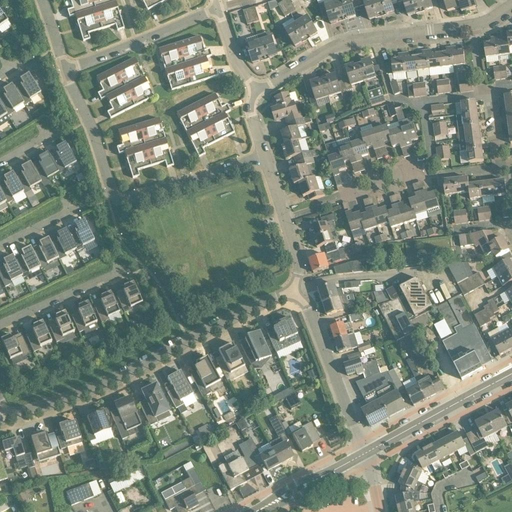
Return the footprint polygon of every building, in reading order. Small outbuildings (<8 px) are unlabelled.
[(75,16),(95,10),(92,0),(69,0),(73,10),(67,11),(69,18),(75,17),(75,16)] [(92,0),(95,10),(116,4),(114,0),(92,0)] [(141,0),(147,12),(166,2),(165,0),(141,0)] [(287,0),(283,2),(290,15),(296,11),(289,0),(287,0)] [(359,8),(356,0),(346,0),(337,3),(342,19),(347,18),(347,20),(356,17),(353,10),(359,8)] [(381,15),(376,0),(370,0),(363,2),(362,0),(356,0),(359,8),(365,6),(369,21),(378,19),(377,16),(381,15)] [(392,6),(397,4),(396,0),(376,0),(381,15),(385,14),(386,16),(394,13),(392,6)] [(416,0),(396,0),(397,4),(403,2),(408,17),(416,15),(415,12),(420,11),(416,0)] [(430,2),(434,0),(416,0),(420,11),(424,10),(425,12),(433,9),(430,2)] [(460,8),(457,0),(443,0),(447,13),(460,8)] [(457,0),(460,8),(462,13),(476,8),(473,0),(457,0)] [(277,8),(273,2),(268,4),(271,12),(277,8)] [(285,18),(290,15),(283,2),(278,5),(285,18)] [(342,19),(337,3),(324,7),(323,4),(318,5),(323,19),(328,18),(331,25),(339,23),(338,20),(342,19)] [(95,10),(102,30),(115,26),(117,32),(124,30),(116,4),(95,10)] [(249,10),(253,24),(259,22),(255,8),(249,10)] [(88,35),(102,30),(95,10),(75,16),(75,17),(83,42),(90,40),(88,35)] [(247,26),(253,24),(249,10),(243,12),(247,26)] [(296,24),(305,39),(309,37),(310,39),(317,35),(307,17),(300,21),(296,24)] [(305,39),(296,24),(285,30),(285,31),(295,48),(302,44),(301,41),(305,39)] [(206,59),(212,57),(209,50),(204,52),(199,38),(179,45),(185,65),(206,59)] [(508,41),(501,42),(500,38),(495,39),(498,58),(510,56),(509,49),(508,41)] [(259,43),(264,59),(269,57),(269,60),(278,57),(272,39),(259,43)] [(486,59),(498,58),(495,39),(491,39),(491,44),(484,45),(486,59)] [(260,60),(264,59),(259,43),(247,47),(253,65),(261,62),(260,60)] [(165,71),(185,65),(179,45),(158,51),(165,71)] [(451,49),(453,68),(465,66),(464,52),(456,53),(456,48),(451,49)] [(453,68),(451,49),(446,49),(446,54),(439,55),(441,70),(453,68)] [(441,70),(439,55),(432,56),(432,51),(427,52),(429,71),(441,70)] [(418,73),(429,71),(427,52),(422,53),(423,57),(416,58),(417,73),(418,73)] [(417,73),(416,58),(409,59),(408,54),(403,55),(406,74),(417,73)] [(393,76),(406,74),(403,55),(398,56),(399,60),(391,61),(393,76)] [(210,72),(206,59),(185,65),(192,85),(218,77),(216,70),(210,72)] [(125,88),(144,79),(134,60),(115,69),(125,88)] [(359,67),(364,83),(369,82),(376,79),(370,61),(362,63),(363,66),(359,67)] [(171,92),(192,85),(185,65),(165,71),(171,92)] [(364,83),(359,67),(354,68),(354,66),(345,69),(348,76),(342,78),(343,82),(344,82),(347,94),(353,92),(351,88),(364,83)] [(106,98),(125,88),(115,69),(96,79),(103,92),(97,95),(101,101),(106,99),(106,98)] [(14,91),(23,105),(24,107),(31,102),(30,101),(40,94),(28,75),(20,80),(23,86),(21,87),(20,86),(21,87),(15,91),(14,91)] [(344,82),(343,82),(338,84),(335,76),(327,79),(328,83),(324,84),(329,99),(341,95),(342,98),(346,96),(348,96),(347,94),(344,82)] [(125,88),(135,108),(154,98),(144,79),(125,88)] [(329,99),(324,84),(320,85),(319,81),(311,84),(313,92),(307,94),(313,113),(319,111),(317,103),(329,99)] [(390,84),(394,96),(400,94),(397,82),(390,84)] [(419,84),(421,98),(427,97),(425,83),(419,84)] [(415,99),(421,98),(419,84),(413,85),(415,99)] [(14,91),(15,91),(12,85),(3,91),(6,96),(4,98),(4,96),(3,97),(4,98),(0,100),(0,105),(6,116),(8,117),(14,113),(13,111),(23,105),(14,91)] [(110,120),(135,108),(125,88),(106,98),(106,99),(112,111),(107,114),(110,120)] [(224,115),(225,115),(230,112),(227,106),(221,109),(215,96),(196,105),(205,124),(224,115)] [(289,125),(303,120),(301,113),(297,114),(294,104),(291,104),(288,96),(276,100),(279,108),(272,111),(276,122),(287,118),(289,124),(289,125)] [(383,97),(369,101),(371,107),(385,102),(383,97)] [(462,116),(477,114),(476,102),(461,104),(462,115),(462,116)] [(397,116),(395,110),(393,104),(386,106),(391,118),(397,116)] [(186,134),(205,124),(196,105),(177,115),(186,134)] [(444,112),(444,106),(431,107),(432,114),(444,112)] [(33,120),(41,115),(38,110),(30,115),(33,120)] [(464,128),(479,126),(477,114),(462,116),(464,128)] [(234,134),(225,115),(224,115),(205,124),(215,143),(234,134)] [(330,124),(336,122),(334,115),(325,118),(328,125),(330,124)] [(299,143),(302,142),(298,128),(312,123),(311,120),(310,118),(303,120),(289,125),(289,124),(287,125),(289,131),(281,133),(285,146),(286,147),(299,143)] [(345,122),(347,129),(356,125),(354,119),(353,118),(349,119),(350,120),(345,122)] [(145,146),(165,140),(159,120),(138,126),(145,146)] [(340,131),(347,129),(345,122),(338,124),(340,131)] [(434,132),(447,130),(446,123),(433,125),(434,132)] [(202,150),(215,143),(205,124),(186,134),(199,158),(205,155),(202,150)] [(400,129),(407,148),(412,147),(411,143),(418,140),(413,125),(400,129)] [(124,153),(145,146),(138,126),(118,133),(122,147),(116,148),(119,155),(124,153)] [(320,134),(326,131),(324,126),(318,128),(320,134)] [(465,140),(481,138),(479,126),(464,128),(458,129),(459,141),(460,141),(465,140)] [(384,144),(391,142),(388,133),(386,127),(374,131),(380,150),(385,148),(384,144)] [(407,148),(400,129),(388,133),(391,142),(393,148),(400,146),(401,150),(407,148)] [(447,130),(434,132),(434,138),(448,136),(447,130)] [(374,152),(380,150),(374,131),(362,135),(367,150),(373,148),(374,152)] [(367,150),(362,135),(361,135),(363,141),(351,145),(357,164),(362,162),(361,158),(368,156),(367,150)] [(481,138),(465,140),(466,146),(467,152),(482,150),(481,138)] [(145,146),(151,166),(164,162),(166,169),(173,167),(165,140),(145,146)] [(315,151),(303,155),(299,143),(286,147),(285,146),(282,147),(287,161),(294,158),(296,164),(313,158),(317,157),(315,151)] [(50,160),(58,174),(59,176),(66,172),(65,170),(76,163),(65,144),(56,149),(59,154),(57,155),(56,154),(56,155),(56,156),(50,159),(50,160)] [(357,164),(351,145),(339,148),(339,149),(344,164),(350,162),(352,166),(357,164)] [(137,171),(151,166),(145,146),(124,153),(132,179),(139,177),(137,171)] [(346,170),(344,164),(339,149),(338,149),(326,153),(334,178),(339,176),(338,172),(346,170)] [(482,150),(467,152),(468,164),(484,162),(482,150)] [(50,159),(49,156),(47,154),(38,159),(41,164),(40,165),(39,164),(38,164),(39,166),(33,169),(40,183),(42,185),(49,182),(48,180),(58,174),(50,160),(50,159)] [(299,184),(311,181),(306,166),(315,164),(313,158),(296,164),(298,169),(290,172),(294,186),(299,184)] [(33,169),(30,163),(21,168),(24,174),(22,175),(21,174),(22,176),(16,179),(15,179),(23,193),(24,195),(31,191),(30,189),(40,183),(33,169)] [(15,179),(16,179),(12,173),(3,178),(6,184),(5,185),(4,184),(3,184),(4,185),(0,187),(0,193),(5,203),(6,205),(14,201),(13,199),(23,193),(15,179)] [(75,177),(78,183),(84,180),(81,174),(75,177)] [(311,181),(299,184),(303,198),(308,197),(310,202),(325,197),(323,191),(319,192),(316,179),(311,181)] [(468,186),(469,186),(468,179),(456,181),(458,196),(469,195),(468,186)] [(445,197),(458,196),(456,181),(443,182),(445,197)] [(493,183),(495,198),(507,196),(505,181),(493,183)] [(416,192),(427,189),(425,182),(414,185),(416,192)] [(494,198),(495,198),(493,183),(481,185),(483,199),(494,198)] [(470,201),(483,199),(481,185),(469,186),(468,186),(469,195),(470,201)] [(421,194),(427,213),(440,209),(435,194),(428,196),(426,192),(421,194)] [(416,217),(427,213),(421,194),(416,196),(417,200),(410,202),(411,207),(416,222),(417,221),(416,217)] [(402,195),(391,198),(393,205),(404,202),(402,195)] [(367,207),(377,205),(376,198),(365,200),(367,207)] [(411,207),(404,209),(403,205),(398,207),(404,225),(416,222),(411,207)] [(503,219),(510,219),(508,206),(502,207),(503,219)] [(391,229),(404,225),(398,207),(392,209),(394,212),(387,214),(386,215),(390,225),(391,229)] [(386,215),(387,214),(385,210),(378,212),(377,208),(372,210),(378,229),(390,225),(386,215)] [(484,209),(485,222),(492,221),(490,208),(484,209)] [(13,212),(16,217),(21,214),(18,209),(13,212)] [(364,233),(378,229),(372,210),(366,212),(367,215),(361,218),(360,218),(364,230),(364,233)] [(460,212),(461,225),(468,224),(466,211),(460,212)] [(352,234),(364,230),(360,218),(361,218),(360,215),(352,217),(351,213),(346,215),(352,234)] [(312,240),(336,232),(333,222),(336,221),(334,216),(321,220),(323,225),(311,229),(312,234),(310,234),(312,240)] [(68,236),(75,250),(77,253),(84,249),(83,247),(94,241),(84,221),(75,226),(78,231),(76,232),(75,231),(75,233),(69,236),(68,236)] [(433,230),(434,236),(445,232),(443,226),(433,230)] [(68,236),(69,236),(66,230),(57,235),(60,240),(58,241),(57,240),(57,242),(51,245),(50,245),(58,259),(59,261),(66,258),(65,256),(75,250),(68,236)] [(327,255),(338,251),(335,243),(338,241),(336,232),(312,240),(313,245),(316,244),(317,249),(324,247),(327,255)] [(509,252),(502,239),(494,243),(489,234),(491,233),(492,233),(491,233),(459,237),(460,248),(474,246),(476,249),(479,247),(485,258),(493,254),(496,259),(509,252)] [(50,245),(51,245),(48,239),(39,243),(42,249),(40,250),(39,249),(39,250),(33,253),(33,254),(40,268),(41,270),(44,269),(48,267),(47,265),(56,260),(58,259),(50,245)] [(351,247),(354,255),(362,252),(361,250),(363,249),(361,243),(355,245),(355,246),(351,247)] [(33,254),(33,253),(30,248),(21,252),(24,258),(22,259),(21,258),(21,259),(15,262),(15,263),(22,277),(23,279),(30,276),(29,273),(40,268),(33,254)] [(338,251),(327,255),(309,261),(314,274),(329,269),(326,262),(332,260),(333,264),(341,261),(339,256),(345,254),(343,250),(338,251)] [(406,254),(408,264),(421,262),(420,253),(406,254)] [(15,263),(15,262),(12,257),(3,261),(6,267),(4,268),(3,267),(3,268),(0,269),(0,278),(5,288),(12,284),(11,282),(22,277),(15,263)] [(498,279),(511,271),(511,265),(509,261),(493,270),(498,279)] [(354,274),(350,264),(334,269),(336,276),(354,274)] [(458,285),(463,282),(468,279),(462,264),(447,265),(458,285)] [(474,277),(474,276),(468,264),(462,264),(468,279),(475,291),(480,288),(474,277)] [(64,270),(67,276),(73,273),(70,267),(64,270)] [(511,271),(498,279),(503,288),(511,283),(511,271)] [(474,277),(480,288),(485,285),(479,274),(474,276),(474,277)] [(469,294),(475,291),(468,279),(463,282),(469,294)] [(437,309),(439,308),(437,305),(432,307),(418,280),(401,289),(399,285),(386,292),(387,294),(392,303),(398,301),(410,323),(426,314),(437,309)] [(464,297),(469,294),(463,282),(458,285),(464,297)] [(121,307),(124,314),(128,312),(131,311),(131,310),(142,305),(141,304),(142,304),(133,283),(123,287),(124,289),(126,293),(124,294),(124,293),(123,293),(124,294),(117,297),(121,307)] [(344,297),(342,290),(336,292),(334,285),(319,290),(323,303),(344,297)] [(101,297),(101,298),(103,303),(102,304),(101,303),(100,303),(101,304),(94,307),(98,316),(102,324),(109,321),(108,320),(120,315),(119,313),(114,302),(110,293),(101,297)] [(379,308),(392,303),(387,294),(375,298),(378,307),(379,308)] [(344,297),(323,303),(327,317),(353,308),(352,303),(355,302),(353,295),(344,297)] [(437,309),(453,339),(443,344),(462,381),(483,370),(482,368),(482,367),(491,362),(492,363),(493,362),(458,298),(448,302),(448,303),(439,308),(437,309)] [(494,314),(499,311),(493,300),(487,303),(489,305),(494,314)] [(415,333),(410,323),(398,301),(392,303),(379,308),(396,343),(415,333)] [(96,323),(92,312),(88,303),(78,307),(81,313),(79,314),(78,312),(78,314),(71,317),(79,334),(86,331),(85,328),(96,323)] [(495,317),(494,314),(489,305),(483,308),(485,311),(490,320),(495,317)] [(491,322),(490,320),(485,311),(480,314),(486,325),(491,322)] [(74,333),(69,321),(65,312),(55,317),(56,318),(58,322),(56,323),(56,322),(55,322),(56,324),(49,327),(53,336),(56,343),(60,342),(64,340),(63,340),(74,335),(73,333),(74,333)] [(349,317),(351,323),(351,324),(362,320),(360,314),(349,317)] [(410,323),(415,333),(431,325),(426,314),(410,323)] [(481,328),(486,325),(480,314),(474,317),(481,328)] [(501,319),(504,325),(510,322),(507,316),(501,319)] [(274,332),(267,335),(276,354),(286,349),(300,343),(297,336),(289,318),(276,324),(277,328),(273,330),(274,332)] [(129,322),(131,328),(137,325),(135,320),(129,322)] [(51,343),(46,331),(42,322),(33,326),(35,332),(33,333),(33,332),(32,332),(33,333),(26,336),(33,353),(41,350),(40,348),(51,343)] [(354,335),(351,324),(351,323),(345,325),(344,324),(331,329),(335,341),(353,336),(354,335)] [(500,335),(509,352),(511,350),(511,336),(509,330),(500,335)] [(269,356),(270,358),(271,357),(259,332),(250,336),(250,337),(244,340),(247,344),(241,347),(245,356),(250,365),(269,356)] [(500,357),(509,352),(500,335),(491,340),(500,357)] [(1,340),(2,344),(10,361),(21,356),(22,358),(30,354),(22,338),(15,341),(15,340),(14,340),(15,341),(13,342),(10,336),(1,340)] [(369,343),(357,346),(353,336),(335,341),(339,354),(357,349),(359,354),(361,354),(372,350),(369,343)] [(227,383),(233,380),(231,375),(244,368),(232,345),(218,352),(221,357),(215,360),(227,383)] [(388,373),(380,375),(376,361),(362,366),(361,361),(363,360),(361,354),(359,354),(348,358),(350,364),(344,365),(345,367),(343,368),(344,371),(346,372),(348,377),(357,374),(358,377),(363,375),(365,381),(388,374),(388,373)] [(199,362),(195,364),(197,368),(194,369),(196,373),(191,376),(191,377),(194,382),(203,398),(212,394),(209,388),(220,382),(207,358),(199,362)] [(429,379),(427,380),(423,382),(415,365),(411,359),(406,362),(418,385),(426,400),(435,396),(444,391),(438,378),(431,382),(429,379)] [(307,373),(310,381),(316,378),(313,371),(307,373)] [(388,373),(388,374),(393,384),(399,381),(394,371),(388,373)] [(193,395),(185,381),(180,372),(167,379),(173,391),(168,394),(176,409),(184,405),(181,401),(193,395)] [(365,381),(362,382),(356,384),(363,397),(368,408),(362,411),(371,429),(407,410),(400,396),(393,384),(388,374),(365,381)] [(418,385),(405,392),(408,397),(413,407),(426,400),(418,385)] [(155,419),(169,412),(156,386),(142,392),(147,404),(141,408),(150,427),(157,423),(155,419)] [(292,389),(273,399),(275,404),(294,394),(292,389)] [(285,399),(291,410),(301,405),(295,394),(285,399)] [(141,426),(133,408),(130,399),(114,405),(117,411),(110,413),(122,441),(129,438),(126,432),(136,428),(141,426)] [(89,443),(90,443),(95,441),(94,437),(111,431),(103,410),(91,415),(92,415),(92,416),(87,418),(88,422),(82,424),(89,443)] [(487,418),(496,435),(507,429),(499,412),(487,418)] [(282,445),(272,450),(280,465),(292,459),(285,444),(290,441),(287,436),(281,424),(277,417),(269,421),(282,445)] [(496,435),(487,418),(476,424),(477,427),(474,429),(475,431),(466,436),(468,439),(476,455),(499,442),(496,435)] [(246,426),(244,421),(237,424),(241,432),(245,430),(246,426)] [(61,451),(67,449),(81,444),(80,439),(81,439),(75,422),(67,425),(67,424),(59,426),(62,437),(57,438),(61,451)] [(287,436),(291,434),(289,429),(285,422),(281,424),(287,436)] [(211,427),(215,434),(220,431),(217,424),(211,427)] [(311,424),(302,429),(292,434),(293,436),(292,437),(302,454),(312,448),(310,444),(318,439),(319,441),(320,441),(311,424)] [(199,435),(202,439),(211,434),(209,430),(199,435)] [(34,434),(33,434),(33,438),(31,439),(36,457),(46,454),(48,460),(60,457),(54,435),(47,437),(46,434),(44,435),(42,432),(41,432),(40,433),(39,433),(37,434),(35,434),(34,434)] [(192,437),(195,443),(201,440),(198,434),(192,437)] [(450,438),(457,453),(466,448),(471,457),(476,455),(468,439),(462,442),(458,434),(450,438)] [(448,457),(449,457),(457,453),(450,438),(441,443),(448,457)] [(24,456),(20,443),(19,439),(2,444),(4,452),(5,452),(6,455),(9,454),(11,455),(12,456),(13,458),(15,457),(19,470),(27,467),(28,470),(34,468),(31,459),(30,455),(24,456)] [(260,455),(257,451),(251,440),(246,443),(254,458),(259,456),(260,455)] [(258,467),(254,458),(246,443),(238,447),(244,458),(228,467),(226,463),(218,468),(230,492),(245,484),(241,476),(248,472),(258,467)] [(451,460),(449,457),(448,457),(441,443),(433,447),(432,448),(439,462),(440,462),(441,465),(451,460)] [(432,448),(433,447),(433,446),(423,451),(423,452),(424,452),(432,466),(439,462),(432,448)] [(268,472),(280,465),(272,450),(260,457),(268,472)] [(423,471),(432,466),(424,452),(423,452),(415,456),(418,461),(414,465),(421,471),(422,470),(423,471)] [(84,463),(86,470),(95,467),(93,460),(84,463)] [(419,473),(421,471),(414,465),(410,469),(408,467),(405,472),(403,476),(418,483),(422,474),(419,473)] [(186,473),(189,479),(182,483),(186,491),(165,502),(170,511),(175,509),(176,511),(187,511),(188,511),(198,506),(194,497),(193,498),(191,495),(203,488),(205,492),(193,469),(186,473)] [(147,479),(142,470),(110,485),(115,495),(147,479)] [(485,473),(476,479),(479,484),(488,479),(485,473)] [(107,478),(110,485),(117,481),(113,474),(110,476),(107,478)] [(36,476),(28,479),(30,485),(38,483),(36,476)] [(423,485),(418,483),(403,476),(400,480),(401,481),(400,484),(403,485),(402,491),(420,494),(423,485)] [(88,485),(84,486),(66,494),(71,507),(93,497),(88,485)] [(420,503),(420,494),(402,491),(401,497),(396,498),(398,507),(398,508),(414,504),(420,503)] [(23,494),(16,497),(20,506),(27,502),(26,501),(23,494)]
